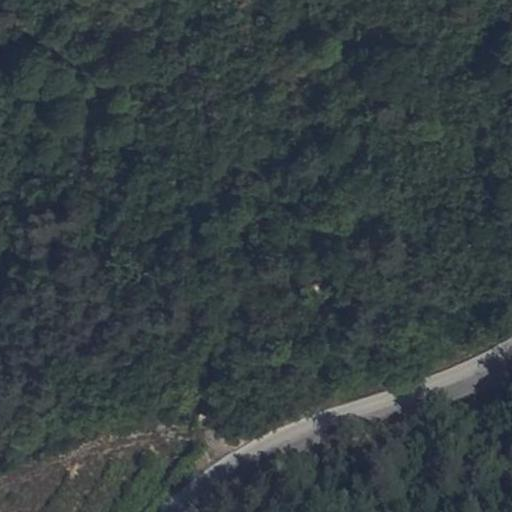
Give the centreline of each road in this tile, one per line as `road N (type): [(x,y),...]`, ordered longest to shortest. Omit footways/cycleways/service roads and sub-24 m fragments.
road 1 (secondary): [(511,357),(249,463),(180,511)]
road 2 (unknown): [(249,463),(189,430),(161,426),(11,474)]
